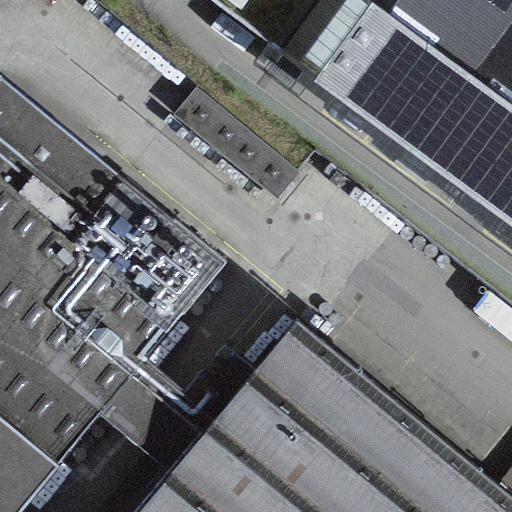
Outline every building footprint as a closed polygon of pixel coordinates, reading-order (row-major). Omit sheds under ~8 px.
[(511,0),(217,0),(283,48),(282,50),(511,220),(511,0)] [(0,511),(17,511),(107,404),(152,349),(226,259),(0,73),(0,511)] [(277,197),(299,170),(197,86),(174,112),(277,197)] [(511,511),(511,493),(298,317),(224,407),(178,463),(137,511),(511,511)] [(107,404),(178,463),(224,407),(152,349),(107,404)]
